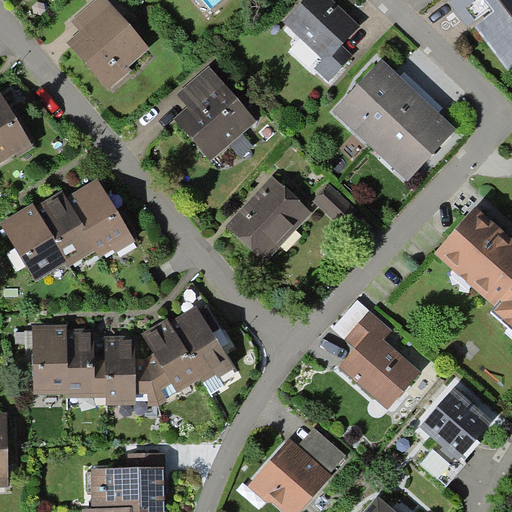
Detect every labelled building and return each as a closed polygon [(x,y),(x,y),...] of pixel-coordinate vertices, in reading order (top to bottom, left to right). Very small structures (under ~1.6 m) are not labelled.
[(106,90),(151,51),(106,0),(98,0),(72,23),(82,35),(68,47),(106,90)] [(346,44),(361,28),(346,14),(331,0),(305,0),(285,21),(323,58),(314,66),(329,80),(355,52),(346,44)] [(511,0),(453,0),(451,2),(467,23),(492,5),(498,13),(479,27),(509,66),(511,64),(511,0)] [(335,114),(409,184),(456,134),(434,113),(442,106),(405,71),(399,77),(384,63),(335,114)] [(210,163),(256,123),(210,71),(179,98),(190,111),(175,123),(210,163)] [(0,160),(34,143),(0,90),(0,160)] [(32,285),(129,239),(100,177),(74,189),(44,203),(27,211),(3,223),(32,285)] [(268,266),(314,216),(275,180),(257,198),(228,229),(268,266)] [(511,325),(511,242),(476,212),(435,260),(511,325)] [(203,384),(234,368),(200,306),(177,319),(170,323),(169,321),(159,326),(140,336),(115,336),(101,336),(101,331),(75,330),(67,330),(67,329),(57,329),(37,329),(37,396),(64,396),(64,400),(104,400),(104,407),(151,406),(201,380),(203,384)] [(390,413),(422,374),(384,343),(393,331),(369,312),(346,340),(359,350),(340,372),(390,413)] [(461,463),(490,426),(462,404),(451,396),(423,433),(461,463)] [(0,488),(8,488),(6,416),(0,416),(0,488)] [(278,511),(302,511),(333,476),(309,456),(290,441),(250,488),(278,511)] [(161,511),(161,494),(161,471),(91,473),(92,510),(84,510),(83,511),(161,511)] [(394,511),(379,499),(367,511),(394,511)]
